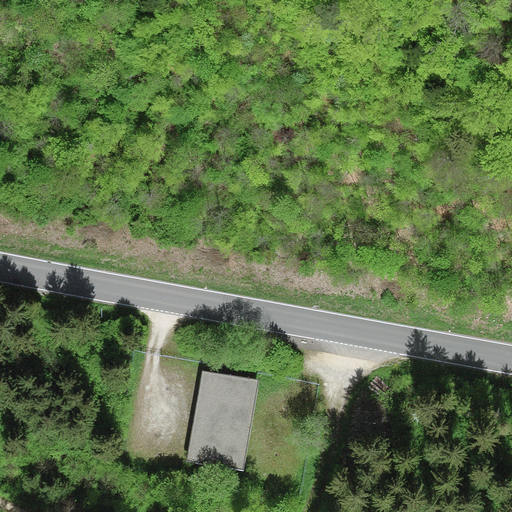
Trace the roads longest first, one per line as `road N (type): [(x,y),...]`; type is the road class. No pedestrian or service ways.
road 1 (tertiary): [(0,266),(511,364)]
road 2 (track): [(358,335),(311,511)]
